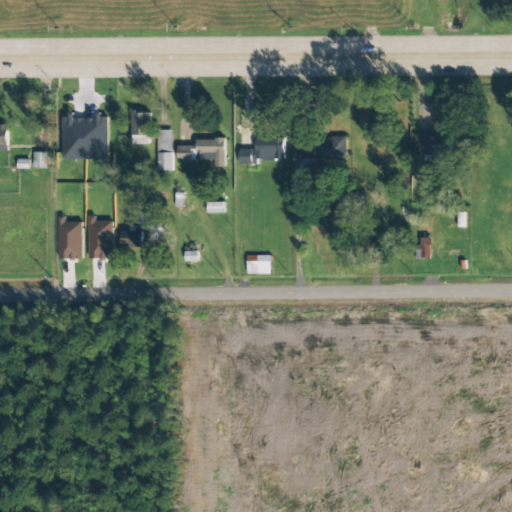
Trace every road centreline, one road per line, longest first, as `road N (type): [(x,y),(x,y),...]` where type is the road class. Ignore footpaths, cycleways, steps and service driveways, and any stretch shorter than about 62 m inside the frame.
road 1 (residential): [(511,290),(0,294)]
road 2 (primary): [(511,54),(0,57)]
